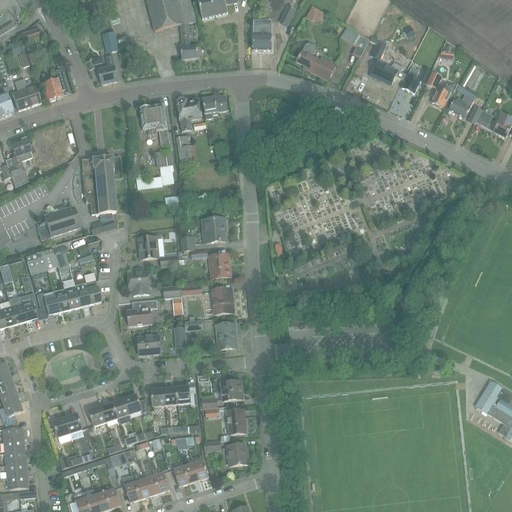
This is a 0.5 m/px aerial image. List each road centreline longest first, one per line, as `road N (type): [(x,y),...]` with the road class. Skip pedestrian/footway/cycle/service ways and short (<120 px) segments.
road 1 (tertiary): [(511,185),(312,91),(242,80)]
road 2 (unclassified): [(263,361),(242,80)]
road 3 (tertiary): [(91,101),(242,80)]
road 4 (residential): [(129,378),(263,361)]
